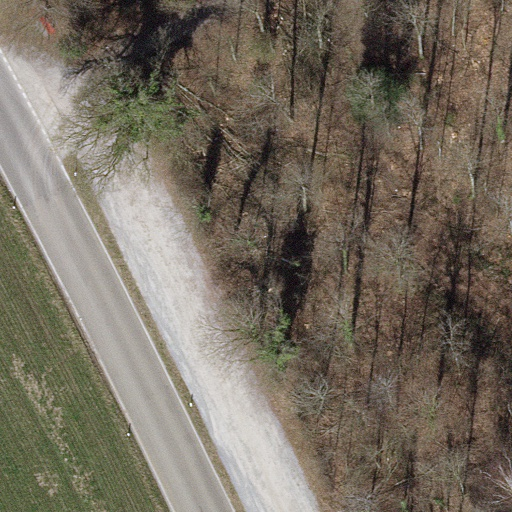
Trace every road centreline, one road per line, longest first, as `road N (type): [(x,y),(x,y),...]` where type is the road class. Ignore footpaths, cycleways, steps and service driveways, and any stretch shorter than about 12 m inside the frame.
road 1 (unclassified): [(0,117),(197,511)]
road 2 (track): [(1,121),(260,0)]
